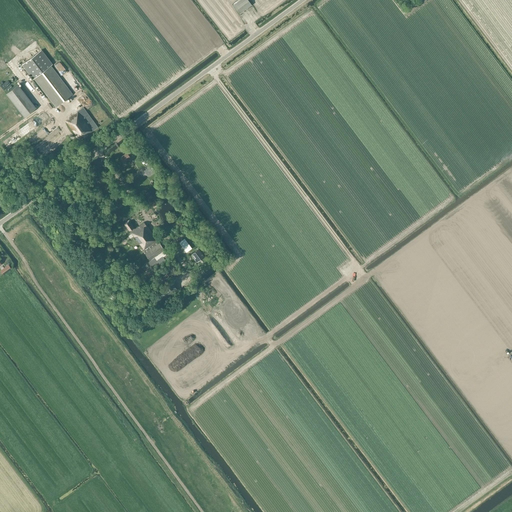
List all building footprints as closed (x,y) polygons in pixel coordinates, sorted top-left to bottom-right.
[(252,5),(248,0),(239,0),(233,5),(240,13),(252,5)] [(34,78),(54,104),(56,107),(73,94),(51,65),(52,64),(41,49),(22,64),(33,78),(34,78)] [(6,94),(14,104),(24,117),(36,108),(18,84),(6,94)] [(69,118),(66,121),(80,140),(97,127),(83,107),(69,118)] [(44,128),(47,132),(50,131),(51,132),(60,126),(56,120),(44,128)] [(129,154),(127,152),(120,157),(124,162),(131,157),(133,156),(131,153),(129,154)] [(149,167),(144,171),(148,176),(153,173),(149,167)] [(145,253),(150,260),(164,249),(154,236),(144,222),(135,229),(129,221),(125,224),(131,231),(130,232),(144,250),(143,251),(145,253)] [(197,249),(191,254),(194,258),(196,256),(199,260),(204,257),(197,249)] [(166,250),(156,257),(159,261),(160,264),(166,260),(165,258),(169,255),(166,250)] [(156,257),(149,262),(151,266),(159,261),(156,257)] [(160,302),(178,289),(171,280),(154,294),(160,302)]
